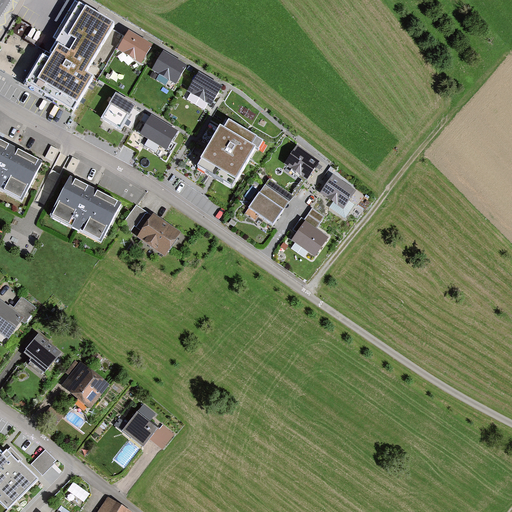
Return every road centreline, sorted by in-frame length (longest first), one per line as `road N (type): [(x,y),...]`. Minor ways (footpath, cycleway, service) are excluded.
road 1 (residential): [(0,99),(113,162),(394,357),(511,425)]
road 2 (track): [(304,294),(450,114)]
road 3 (residential): [(134,511),(0,408)]
